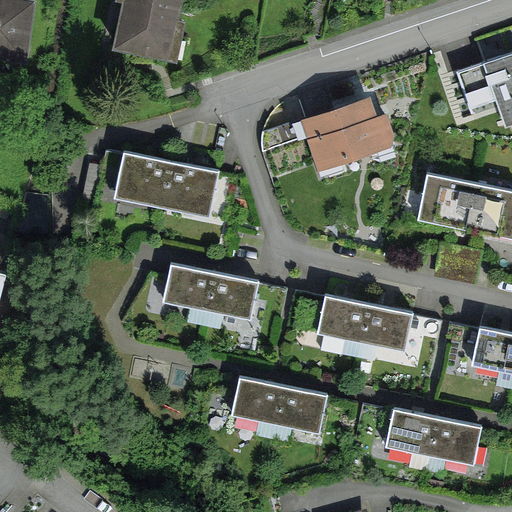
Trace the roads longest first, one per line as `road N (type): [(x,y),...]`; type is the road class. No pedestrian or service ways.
road 1 (residential): [(511,0),(252,93),(245,128),(264,212),(294,253),(511,301)]
road 2 (residential): [(457,511),(351,490),(281,511)]
